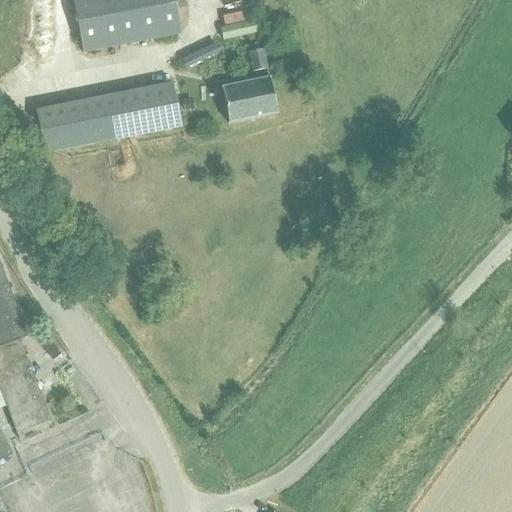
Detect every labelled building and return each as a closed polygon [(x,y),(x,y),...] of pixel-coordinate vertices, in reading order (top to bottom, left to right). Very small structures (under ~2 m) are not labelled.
[(71,0),(82,53),(180,34),(173,0),(71,0)] [(250,8),(226,10),(226,22),(251,21),(250,8)] [(258,20),(219,28),(222,41),(261,34),(258,20)] [(182,60),(186,68),(218,52),(215,44),(182,60)] [(252,72),(267,69),(263,50),(249,53),(252,72)] [(222,90),(230,126),(277,116),(270,80),(222,90)] [(37,117),(44,156),(183,130),(175,91),(37,117)] [(0,391),(18,441),(24,439),(22,432),(50,422),(19,340),(26,337),(0,267),(0,391)] [(0,460),(12,455),(0,430),(0,460)]
